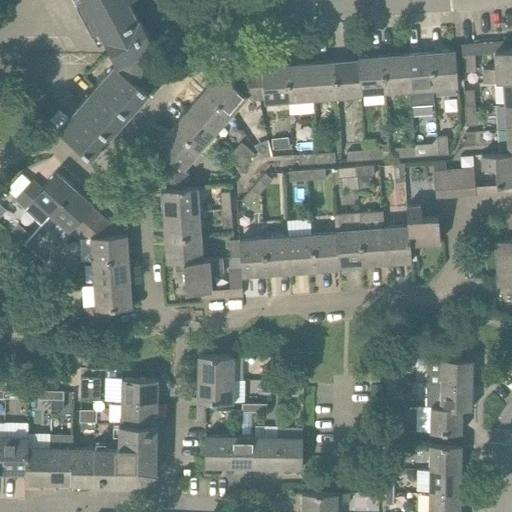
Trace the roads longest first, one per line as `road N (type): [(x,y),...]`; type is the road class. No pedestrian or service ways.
road 1 (residential): [(213,19),(190,67),(100,183),(141,216),(141,292),(161,309),(426,305),(461,281),(455,211),(511,201)]
road 2 (residential): [(290,15),(485,0)]
road 3 (residential): [(178,508),(0,507)]
